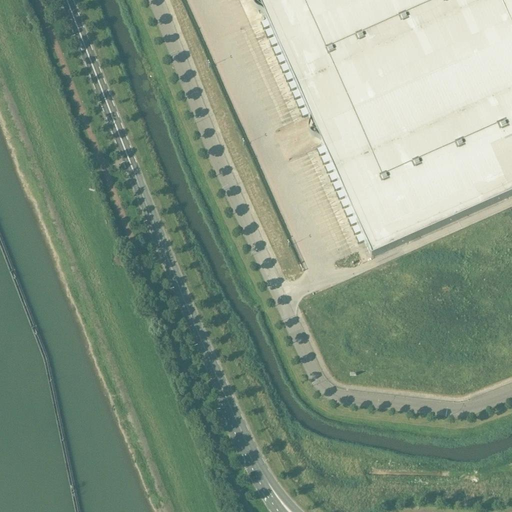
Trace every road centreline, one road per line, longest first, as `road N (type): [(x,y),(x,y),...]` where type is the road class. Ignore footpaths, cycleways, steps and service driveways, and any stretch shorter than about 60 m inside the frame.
road 1 (unclassified): [(511,393),(451,412),(325,392),(215,155),(154,0)]
road 2 (tertiary): [(288,511),(255,460),(177,289),(65,0)]
